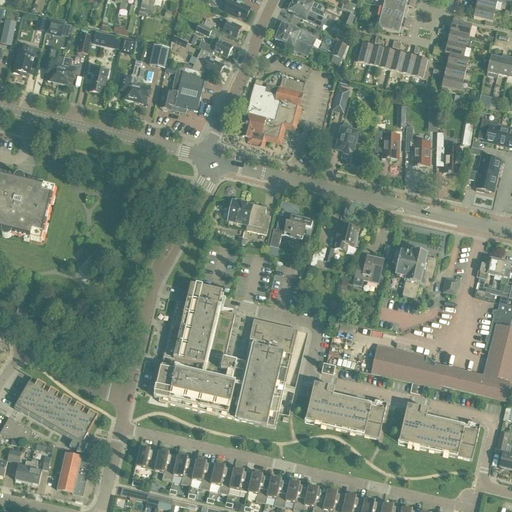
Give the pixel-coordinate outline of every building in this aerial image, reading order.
[(142,0),(140,9),(147,10),(149,0),(142,0)] [(163,0),(149,0),(147,10),(146,14),(151,16),(152,12),(155,0),(163,2),(163,0)] [(251,10),(229,0),(224,12),(238,19),(239,17),(246,21),(251,10)] [(327,15),(321,12),(323,8),(314,4),(314,3),(307,0),(293,0),(292,4),(325,20),(327,15)] [(382,0),(375,29),(391,33),(399,35),(408,0),(382,0)] [(490,0),(478,0),(476,8),(495,13),(498,2),(490,0)] [(344,2),(341,10),(355,15),(358,7),(344,2)] [(325,20),(292,4),(288,12),(294,15),(293,16),(305,22),(313,25),(315,21),(321,23),(323,19),(325,20)] [(485,26),(492,28),(495,13),(476,8),(474,19),(486,22),(485,26)] [(145,18),(145,15),(146,11),(140,9),(138,16),(145,18)] [(174,13),(166,11),(164,18),(172,20),(174,13)] [(346,13),(341,27),(350,31),(355,17),(346,13)] [(461,20),(454,18),(450,33),(469,37),(471,26),(460,24),(461,20)] [(40,19),(39,19),(37,30),(45,32),(47,21),(40,19)] [(204,26),(213,30),(215,25),(206,20),(204,26)] [(237,39),(242,28),(223,20),(219,29),(224,31),(223,33),(237,39)] [(49,21),(46,33),(61,37),(62,35),(64,25),(49,21)] [(6,22),(1,44),(10,46),(15,24),(6,22)] [(199,25),(195,32),(208,39),(208,38),(213,41),(210,47),(207,46),(201,43),(199,48),(204,51),(205,51),(213,55),(214,52),(215,52),(228,58),(233,48),(209,37),(210,36),(212,32),(199,25)] [(313,40),(314,38),(300,32),(301,32),(289,26),(288,27),(282,25),(279,32),(310,47),(313,40)] [(82,35),(78,54),(88,56),(92,37),(91,37),(92,33),(82,31),(82,35)] [(447,32),(445,31),(444,35),(446,37),(449,37),(448,43),(466,48),(469,37),(450,33),(447,32)] [(310,47),(279,32),(275,40),(281,43),(280,44),(292,50),(292,51),(308,58),(313,48),(310,47)] [(123,39),(96,33),(95,33),(93,45),(119,51),(120,52),(123,39)] [(338,33),(335,40),(347,44),(350,38),(338,33)] [(190,37),(183,34),(181,39),(188,42),(190,37)] [(171,43),(185,50),(188,43),(174,37),(171,43)] [(119,51),(119,54),(129,56),(133,41),(123,39),(120,52),(119,51)] [(347,47),(337,43),(331,55),(333,56),(342,60),(347,47)] [(443,49),(441,49),(434,48),(433,51),(445,54),(445,55),(450,56),(450,55),(464,59),(464,58),(466,48),(448,43),(446,50),(443,49)] [(30,75),(34,58),(27,56),(29,47),(21,45),(14,74),(20,75),(21,73),(30,75)] [(355,57),(354,62),(354,63),(369,67),(373,48),(362,46),(359,58),(355,57)] [(153,47),(149,67),(165,70),(169,50),(154,47),(153,47)] [(369,67),(380,69),(384,51),(373,48),(369,67)] [(52,50),(46,74),(49,74),(47,82),(59,84),(62,69),(64,62),(64,59),(58,58),(59,52),(52,50)] [(380,69),(390,72),(395,54),(384,51),(380,69)] [(390,72),(401,75),(406,57),(395,54),(390,72)] [(205,71),(219,77),(224,67),(199,55),(194,67),(184,65),(183,69),(197,72),(203,74),(203,75),(205,71)] [(450,55),(450,56),(447,66),(466,71),(469,59),(464,58),(464,59),(450,55)] [(342,60),(333,56),(330,63),(333,64),(338,68),(342,60)] [(401,75),(412,78),(417,59),(406,57),(401,75)] [(496,79),(496,76),(498,76),(502,60),(492,57),(488,74),(487,74),(486,77),(496,79)] [(511,59),(507,58),(506,61),(502,60),(498,76),(508,79),(511,62),(511,59)] [(62,69),(59,84),(70,87),(72,79),(74,80),(77,68),(71,67),(72,60),(64,59),(64,62),(62,69)] [(425,74),(428,62),(417,59),(412,78),(427,81),(428,75),(425,74)] [(123,94),(122,100),(134,103),(137,88),(139,78),(140,78),(141,70),(142,63),(138,62),(135,76),(132,75),(131,79),(124,77),(121,92),(123,92),(123,94)] [(91,65),(89,73),(93,74),(91,84),(92,84),(90,92),(103,95),(105,87),(106,87),(107,80),(106,80),(107,77),(109,78),(111,69),(91,65)] [(447,66),(445,77),(463,82),(466,71),(447,66)] [(187,110),(198,113),(204,82),(200,80),(203,74),(197,72),(183,69),(179,68),(178,71),(177,70),(172,88),(179,89),(175,104),(177,105),(177,108),(176,108),(175,113),(186,115),(187,110)] [(266,87),(254,84),(242,134),(243,137),(261,141),(263,136),(278,140),(283,123),(288,125),(288,121),(293,122),(297,107),(299,108),(303,93),(305,83),(283,77),(280,87),(267,84),(266,87)] [(445,77),(441,92),(447,94),(448,90),(460,93),(463,82),(445,77)] [(137,88),(134,103),(145,105),(147,98),(149,99),(152,87),(145,85),(138,83),(137,88)] [(172,107),(176,108),(177,108),(177,105),(175,104),(179,89),(172,88),(171,94),(164,92),(160,109),(171,111),(172,107)] [(347,98),(337,95),(333,111),(343,114),(347,98)] [(477,108),(479,99),(471,97),(469,106),(477,108)] [(373,133),(376,123),(374,122),(375,119),(369,117),(368,121),(366,120),(363,131),(373,133)] [(491,123),(483,121),(478,139),(486,141),(485,143),(497,146),(501,127),(490,124),(491,123)] [(351,127),(343,125),(337,151),(343,152),(344,155),(349,156),(353,154),(357,155),(360,146),(355,145),(357,136),(349,134),(351,127)] [(501,127),(497,146),(505,148),(510,129),(501,127)] [(413,167),(429,167),(430,142),(412,142),(413,128),(407,128),(406,128),(406,153),(413,153),(413,167)] [(398,160),(399,135),(382,135),(382,133),(376,133),(375,146),(383,146),(382,160),(398,160)] [(470,148),(472,136),(464,135),(462,146),(470,148)] [(437,139),(437,147),(436,160),(444,160),(444,174),(460,175),(461,150),(443,150),(443,147),(443,139),(437,139)] [(501,161),(482,157),(478,173),(497,178),(501,161)] [(478,173),(474,189),(476,190),(476,192),(484,194),(484,192),(493,194),(497,178),(478,173)] [(10,238),(11,236),(41,243),(54,189),(0,175),(0,232),(1,233),(1,235),(3,237),(5,239),(8,239),(10,238)] [(228,221),(247,226),(248,226),(253,205),(233,201),(228,221)] [(266,209),(265,209),(265,207),(264,206),(262,206),(261,207),(253,205),(248,226),(247,226),(246,232),(266,236),(270,218),(265,217),(266,209)] [(305,219),(291,216),(291,219),(287,218),(286,221),(279,219),(276,231),(273,230),(273,233),(281,235),(284,236),(302,241),(305,228),(311,229),(313,221),(305,219)] [(327,249),(324,263),(331,265),(333,254),(338,255),(339,250),(346,252),(348,246),(356,248),(358,238),(356,238),(357,231),(353,230),(352,228),(351,228),(350,227),(349,226),(348,226),(347,226),(346,227),(345,227),(344,227),(342,234),(338,233),(336,241),(337,241),(335,249),(333,251),(327,249)] [(278,249),(281,235),(273,233),(269,247),(278,249)] [(395,254),(393,263),(394,264),(399,265),(397,276),(407,278),(402,296),(415,299),(419,285),(420,285),(422,277),(431,280),(436,261),(426,258),(426,256),(413,253),(412,256),(402,253),(402,254),(397,253),(395,254)] [(378,285),(383,262),(367,258),(363,274),(356,272),(353,286),(361,288),(362,281),(378,285)] [(477,273),(476,279),(479,279),(485,281),(487,281),(488,276),(494,277),(498,260),(491,258),(491,261),(484,259),(484,261),(483,265),(479,264),(477,273)] [(500,285),(508,287),(511,272),(509,272),(510,266),(504,264),(505,261),(498,260),(494,277),(502,279),(500,285)] [(349,280),(343,279),(340,290),(346,291),(349,280)] [(455,296),(458,283),(446,280),(443,293),(455,296)] [(157,386),(154,398),(160,399),(159,403),(275,430),(278,417),(285,387),(298,332),(254,321),(242,371),(235,369),(237,360),(236,363),(224,361),(235,315),(223,312),(225,303),(226,299),(223,299),(225,294),(214,291),(191,285),(189,294),(186,304),(176,302),(171,323),(171,324),(173,324),(166,353),(165,358),(167,358),(165,366),(163,366),(159,386),(157,386)] [(491,290),(489,295),(501,298),(500,305),(511,307),(511,286),(509,294),(491,290)] [(511,307),(500,305),(498,312),(511,315),(511,307)] [(333,377),(335,368),(335,367),(324,364),(321,374),(333,377)] [(43,391),(46,387),(46,386),(20,371),(20,372),(38,382),(35,386),(29,383),(17,405),(25,410),(24,411),(30,414),(31,413),(38,417),(37,418),(43,422),(44,421),(51,425),(50,426),(56,429),(57,428),(64,432),(63,433),(69,437),(70,436),(77,439),(76,441),(77,441),(76,444),(73,442),(69,447),(78,452),(77,453),(82,455),(85,449),(88,445),(83,442),(98,416),(90,412),(87,416),(82,414),(85,409),(77,404),(74,409),(69,406),(72,401),(64,397),(61,401),(56,399),(59,394),(51,389),(48,394),(43,391)] [(387,405),(375,402),(375,403),(386,406),(385,411),(379,410),(378,411),(371,409),(371,408),(369,407),(364,406),(364,408),(356,406),(357,404),(354,404),(350,403),(350,404),(342,402),(342,401),(340,400),(336,399),(335,401),(319,397),(320,393),(374,406),(375,406),(333,396),(335,389),(314,385),(305,422),(315,424),(315,420),(321,422),(320,426),(319,426),(318,427),(378,441),(387,405)] [(399,443),(408,446),(409,442),(414,443),(413,448),(412,448),(472,462),(480,427),(468,424),(479,427),(478,433),(472,431),(471,433),(464,431),(464,429),(462,429),(457,428),(457,429),(449,427),(450,426),(447,425),(443,424),(443,426),(435,424),(435,422),(433,422),(429,421),(428,422),(412,418),(413,415),(426,418),(467,427),(468,427),(426,417),(428,411),(424,410),(421,409),(407,406),(399,443)] [(511,420),(511,409),(506,408),(503,420),(511,422),(511,420)] [(9,418),(9,419),(0,434),(0,435),(1,436),(30,442),(32,432),(9,418)] [(508,436),(500,435),(497,449),(504,451),(508,436)] [(503,452),(499,468),(511,471),(511,447),(510,447),(508,454),(503,452)] [(155,472),(159,453),(140,449),(135,467),(155,472)] [(7,462),(13,463),(16,451),(10,450),(7,462)] [(22,452),(16,451),(13,463),(19,465),(22,452)] [(159,453),(155,472),(164,474),(162,481),(172,484),(174,476),(173,476),(178,457),(159,453)] [(81,458),(65,454),(57,491),(72,494),(72,496),(81,498),(83,486),(85,486),(91,462),(81,459),(81,458)] [(196,462),(178,457),(173,476),(174,476),(183,478),(181,486),(191,488),(192,481),(196,462)] [(49,471),(51,459),(44,458),(42,470),(49,471)] [(42,472),(36,471),(38,462),(32,461),(31,463),(27,483),(38,486),(42,472)] [(15,481),(27,483),(31,463),(26,462),(25,467),(22,466),(21,467),(18,467),(15,481)] [(215,466),(196,462),(192,481),(201,483),(200,490),(209,492),(211,485),(215,466)] [(234,470),(215,466),(211,485),(220,487),(218,494),(228,497),(230,489),(229,489),(234,470)] [(248,494),(252,475),(234,470),(229,489),(230,489),(248,494)] [(252,475),(248,494),(257,496),(256,503),(265,505),(271,479),(252,475)] [(276,500),(274,507),(284,510),(286,502),(290,483),(271,479),(267,498),(276,500)] [(290,483),(286,502),(295,505),(293,511),(303,511),(309,488),(290,483)] [(309,488),(304,507),(313,509),(312,511),(323,511),(328,492),(309,488)] [(149,495),(131,491),(130,498),(147,502),(148,500),(149,495)] [(328,492),(323,511),(326,511),(342,511),(346,496),(328,492)] [(148,500),(160,503),(161,498),(149,495),(148,500)] [(361,511),(364,501),(346,496),(342,511),(361,511)] [(160,503),(171,506),(172,506),(173,500),(161,498),(160,503)] [(173,511),(174,506),(184,509),(185,503),(173,500),(172,506),(171,506),(170,511),(173,511)] [(381,511),(383,505),(364,501),(361,511),(381,511)] [(184,509),(195,511),(197,506),(185,503),(184,509)]
